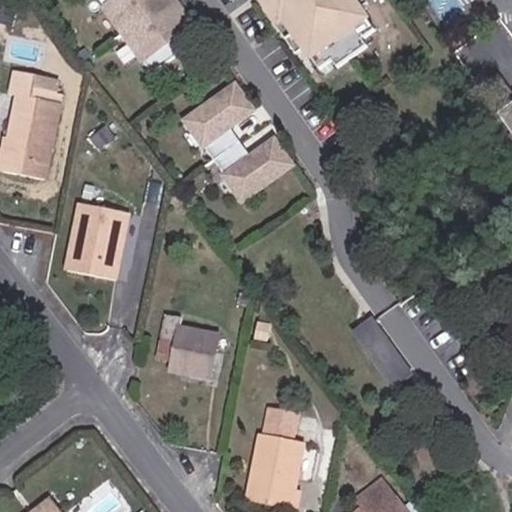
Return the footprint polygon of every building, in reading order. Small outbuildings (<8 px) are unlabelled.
[(189,23),(173,0),(98,0),(150,74),(177,55),(166,40),(189,23)] [(259,0),(284,33),(289,29),(319,70),(332,61),(337,67),(367,46),(362,39),(375,30),(353,0),(259,0)] [(479,87),(502,118),(505,116),(511,110),(511,90),(499,74),(479,87)] [(45,181),(61,97),(55,96),(57,83),(14,75),(10,96),(17,98),(3,172),(45,181)] [(252,111),(234,86),(183,122),(240,202),(291,166),(273,141),(249,157),(228,127),(252,111)] [(116,281),(129,215),(80,204),(67,272),(116,281)] [(254,294),(241,290),(238,305),(250,308),(254,294)] [(182,319),(167,315),(157,363),(173,366),(171,372),(209,379),(218,336),(181,328),(182,319)] [(270,326),(257,323),(255,339),(267,342),(270,326)] [(293,444),(299,415),(267,408),(262,438),(260,438),(247,500),(298,509),(300,494),(295,493),(304,446),(293,444)] [(404,511),(381,482),(354,503),(361,511),(404,511)] [(60,511),(50,499),(33,511),(60,511)]
